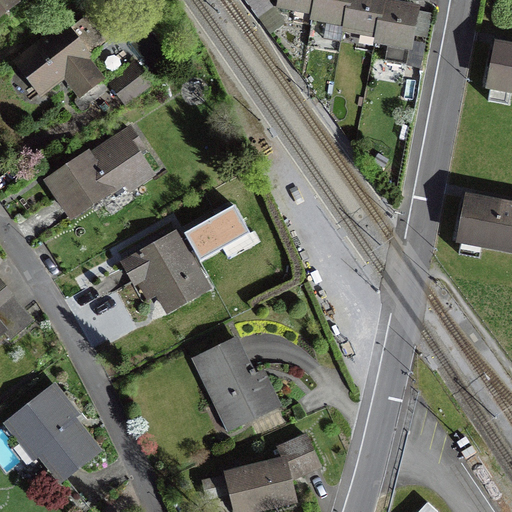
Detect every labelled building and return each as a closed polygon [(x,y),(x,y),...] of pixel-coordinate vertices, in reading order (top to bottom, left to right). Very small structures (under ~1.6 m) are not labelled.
[(0,0),(0,13),(17,0),(0,0)] [(266,0),(247,0),(258,14),(270,5),(266,0)] [(316,0),(281,0),(281,4),(314,10),(316,0)] [(342,42),(345,27),(350,0),(316,0),(314,10),(313,16),(327,18),(324,38),(342,42)] [(383,4),(383,0),(350,0),(345,27),(378,33),(383,4)] [(410,45),(417,11),(383,4),(378,33),(377,39),(390,41),(386,60),(407,64),(410,45)] [(66,24),(16,62),(40,94),(65,74),(82,95),(102,80),(85,59),(96,51),(94,48),(99,43),(104,44),(110,40),(111,33),(106,28),(100,27),(89,14),(70,29),(66,24)] [(511,90),(511,47),(498,45),(490,86),(511,90)] [(135,60),(106,83),(124,104),(140,92),(144,89),(152,82),(135,60)] [(127,180),(135,185),(152,173),(137,151),(143,147),(131,130),(89,157),(87,154),(48,180),(69,211),(89,198),(92,203),(127,180)] [(511,248),(511,206),(469,199),(461,239),(511,248)] [(187,233),(201,258),(247,231),(234,207),(187,233)] [(149,275),(168,310),(207,289),(176,234),(124,263),(135,283),(149,275)] [(32,319),(0,279),(0,332),(3,330),(9,338),(32,319)] [(223,398),(237,426),(278,406),(264,376),(258,379),(254,369),(250,370),(235,339),(195,358),(217,402),(223,398)] [(29,436),(63,480),(98,452),(64,409),(66,403),(53,386),(30,404),(29,402),(22,408),(23,410),(9,421),(24,440),(29,436)] [(279,449),(284,462),(226,476),(203,482),(207,498),(230,492),(235,511),(241,511),(295,499),(291,479),(320,466),(307,436),(279,449)] [(438,511),(427,502),(418,511),(438,511)]
